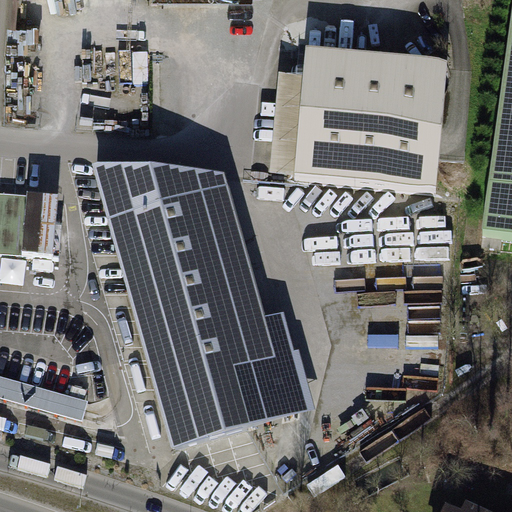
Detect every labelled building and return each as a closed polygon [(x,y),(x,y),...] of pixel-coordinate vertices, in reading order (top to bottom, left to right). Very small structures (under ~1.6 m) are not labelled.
[(511,15),(484,239),(511,242),(511,15)] [(439,198),(450,70),(308,57),(297,186),(439,198)] [(94,163),(175,450),(318,412),(300,347),(294,349),(283,310),(264,315),(226,173),(94,163)] [(59,203),(0,197),(0,258),(53,263),(59,203)] [(0,374),(0,397),(88,418),(93,397),(0,374)] [(460,511),(444,505),(440,511),(487,511),(465,502),(460,511)]
